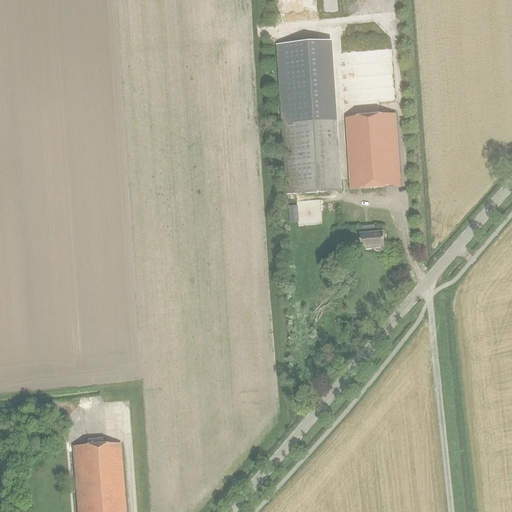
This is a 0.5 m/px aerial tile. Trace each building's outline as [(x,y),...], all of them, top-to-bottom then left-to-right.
[(331,42),(276,46),(287,196),(342,192),(331,42)] [(351,192),(400,188),(394,116),(347,120),(351,192)] [(299,223),(298,207),(289,208),(290,223),(299,223)] [(362,229),(362,236),(361,236),(362,251),(385,249),(384,234),(374,235),(374,228),(362,229)] [(124,511),(119,446),(72,449),(76,511),(124,511)]
